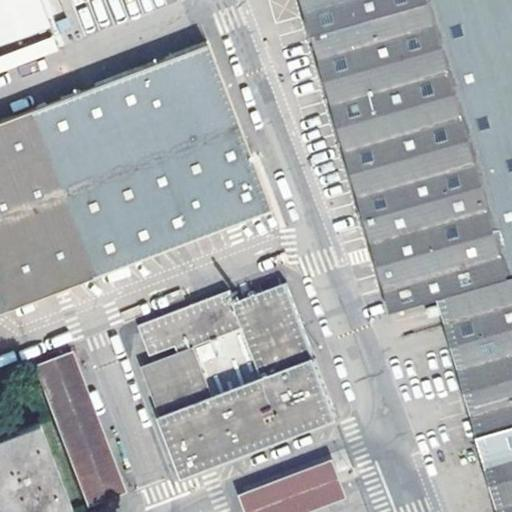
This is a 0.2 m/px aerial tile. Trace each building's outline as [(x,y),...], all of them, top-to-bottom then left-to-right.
[(0,0),(0,47),(54,27),(44,0),(0,0)] [(511,511),(511,0),(313,0),(404,312),(447,301),(486,291),(498,335),(460,347),(505,511),(511,511)] [(278,213),(216,46),(0,128),(0,318),(177,251),(278,213)] [(245,306),(240,294),(151,326),(162,355),(188,346),(191,355),(155,368),(192,470),(344,414),(297,287),(245,306)] [(486,291),(447,301),(460,347),(498,335),(486,291)] [(81,350),(44,365),(97,506),(133,491),(81,350)] [(0,440),(0,472),(14,511),(80,511),(82,511),(49,423),(0,440)] [(337,465),(252,495),(258,511),(322,511),(351,501),(337,465)] [(14,511),(0,472),(0,498),(5,511),(14,511)]
